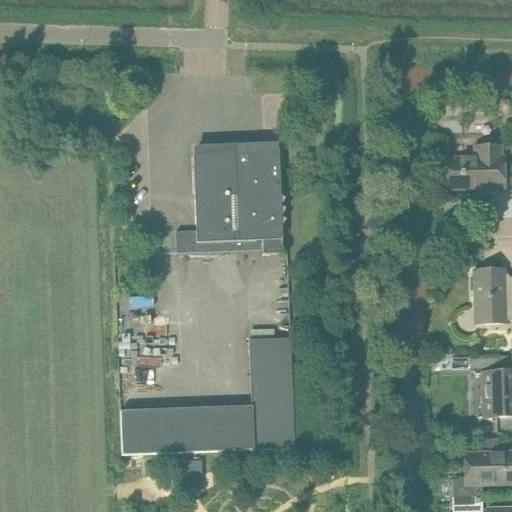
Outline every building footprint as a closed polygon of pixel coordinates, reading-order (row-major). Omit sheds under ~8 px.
[(510,99),(506,96),(501,96),(498,100),(498,104),(502,108),(506,108),(510,104),(510,99)] [(259,146),(258,151),(234,152),(234,155),(214,156),(214,153),(213,153),(213,156),(194,157),(194,153),(192,153),(194,200),(195,200),(196,232),(175,233),(176,255),(239,252),(238,243),(261,242),(262,256),(282,255),(278,150),(276,145),(273,141),(267,140),(262,142),(259,146)] [(442,160),(442,171),(443,191),(476,190),(476,186),(503,185),(503,158),(500,158),(500,148),(472,149),(473,159),(442,160)] [(472,271),(474,312),(477,312),(477,326),(506,325),(506,321),(511,321),(511,278),(510,278),(510,281),(505,281),(505,270),(472,271)] [(294,450),(290,340),(248,341),(251,409),(121,414),(121,413),(120,413),(121,456),(294,450)] [(511,357),(511,358),(511,373),(489,374),(490,418),(511,417),(511,357)] [(450,499),(481,498),(481,486),(511,485),(511,453),(463,455),(463,480),(450,480),(450,499)] [(157,463),(144,464),(145,476),(158,476),(157,463)] [(481,511),(481,498),(450,499),(450,511),(481,511)]
